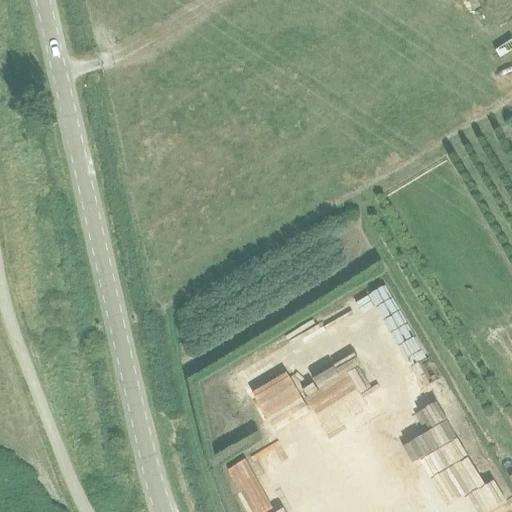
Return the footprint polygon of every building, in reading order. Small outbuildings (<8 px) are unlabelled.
[(323,359),(331,373),(349,364),(342,349),(323,359)] [(221,436),(328,382),(319,364),(258,395),(255,390),(210,414),(221,436)] [(369,374),(359,394),(372,401),(382,381),(369,374)] [(228,478),(250,467),(243,453),(221,463),(228,478)] [(474,511),(506,511),(498,498),(474,511)]
